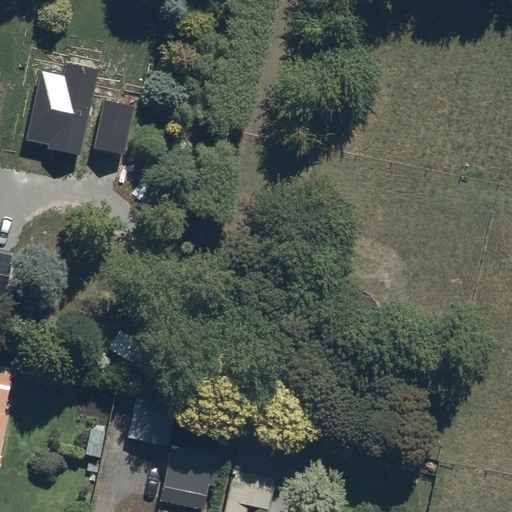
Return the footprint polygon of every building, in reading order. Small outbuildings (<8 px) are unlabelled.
[(155,63),(157,0),(117,0),(115,61),(155,63)] [(57,331),(50,314),(13,330),(19,346),(57,331)] [(0,443),(5,415),(2,414),(9,374),(0,372),(0,443)] [(174,403),(134,395),(126,436),(166,444),(174,403)] [(219,454),(169,443),(156,499),(201,509),(207,482),(212,483),(219,454)] [(272,477),(231,469),(222,511),(243,511),(245,503),(266,507),(272,477)]
